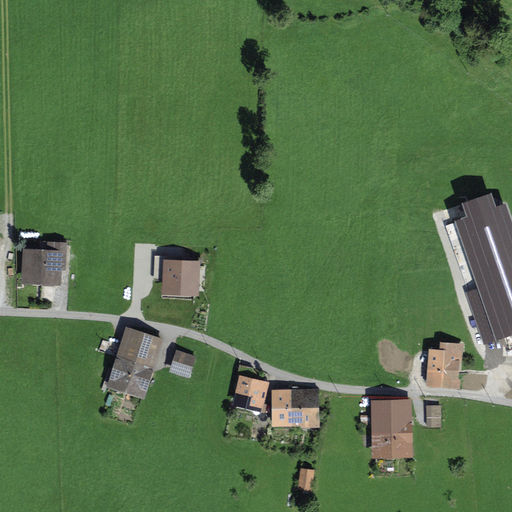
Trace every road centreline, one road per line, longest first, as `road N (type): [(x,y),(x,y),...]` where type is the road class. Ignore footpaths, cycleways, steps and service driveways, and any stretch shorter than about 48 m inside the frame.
road 1 (residential): [(0,313),(138,321),(330,388),(511,405)]
road 2 (track): [(0,261),(8,236),(3,0)]
